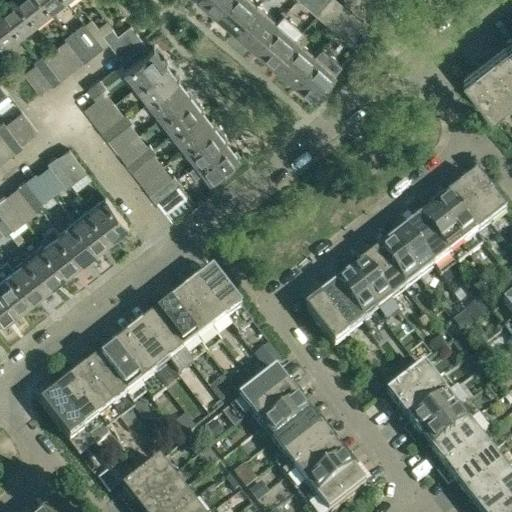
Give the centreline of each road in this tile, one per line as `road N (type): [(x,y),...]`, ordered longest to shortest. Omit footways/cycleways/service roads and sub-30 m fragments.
road 1 (residential): [(0,383),(414,60)]
road 2 (residential): [(415,492),(265,303),(476,138)]
